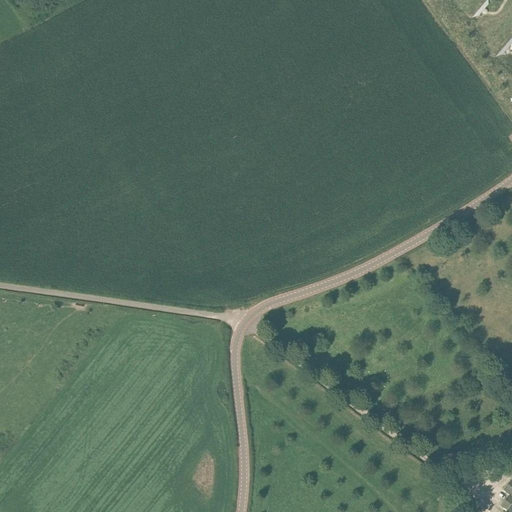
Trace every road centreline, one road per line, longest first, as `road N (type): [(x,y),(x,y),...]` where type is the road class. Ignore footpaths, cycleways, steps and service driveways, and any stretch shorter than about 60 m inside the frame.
road 1 (tertiary): [(244,323),(268,304),(375,263),(511,180)]
road 2 (unclassified): [(244,323),(0,285)]
road 3 (tertiary): [(240,511),(234,351),(244,323)]
